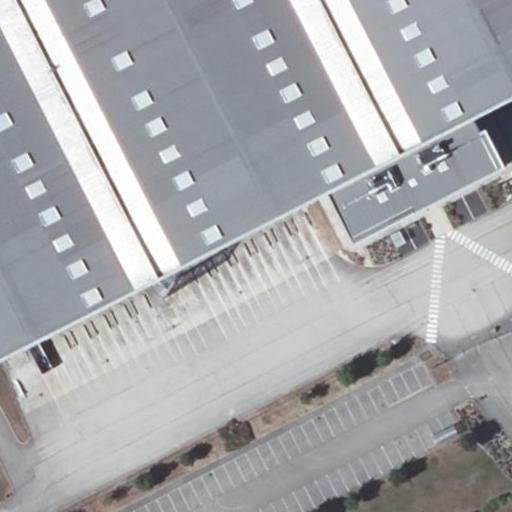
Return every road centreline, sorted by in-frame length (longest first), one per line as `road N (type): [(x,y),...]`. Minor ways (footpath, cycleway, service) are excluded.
road 1 (unknown): [(436,271),(83,461),(15,511)]
road 2 (unknown): [(499,370),(216,511)]
road 3 (unknown): [(511,385),(436,271),(511,231)]
